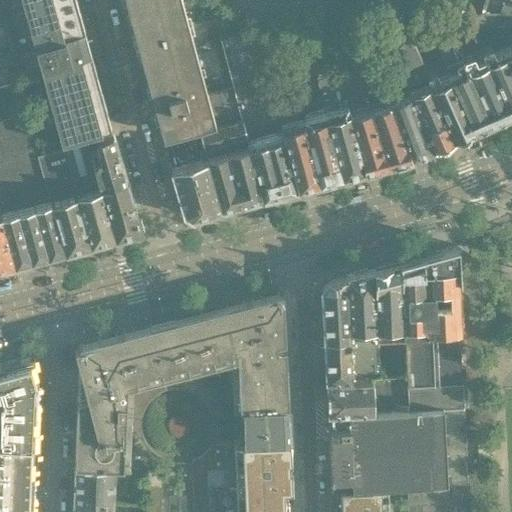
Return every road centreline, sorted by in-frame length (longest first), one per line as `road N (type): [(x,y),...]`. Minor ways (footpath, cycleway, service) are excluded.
road 1 (tertiary): [(511,145),(261,228)]
road 2 (residential): [(168,251),(101,0)]
road 3 (residential): [(299,252),(310,511)]
road 4 (tertiary): [(299,252),(511,192)]
road 5 (residential): [(50,511),(58,317)]
road 6 (tertiary): [(168,251),(0,295)]
road 7 (tertiary): [(177,284),(299,252)]
road 8 (tertiary): [(58,317),(177,284)]
